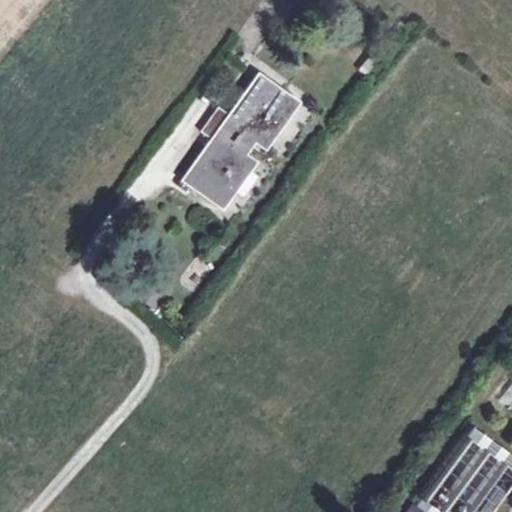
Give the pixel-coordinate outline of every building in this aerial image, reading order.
[(269,91),(273,86),(257,75),(254,80),(269,91)] [(269,91),(254,80),(235,107),(240,110),(234,118),(217,106),(199,131),(217,143),(212,151),(207,147),(188,175),(203,185),(200,190),(217,202),(228,187),(233,190),(253,161),(243,153),(253,139),(263,146),(284,117),(279,113),(290,99),(273,86),(269,91)] [(295,102),(290,99),(279,113),(284,117),(295,102)] [(203,185),(188,175),(184,179),(200,190),(203,185)] [(222,206),(233,190),(228,187),(217,202),(222,206)] [(511,379),(496,403),(511,413),(511,379)] [(511,451),(473,425),(415,503),(426,511),(491,511),(511,484),(511,451)] [(426,511),(415,503),(408,511),(426,511)]
